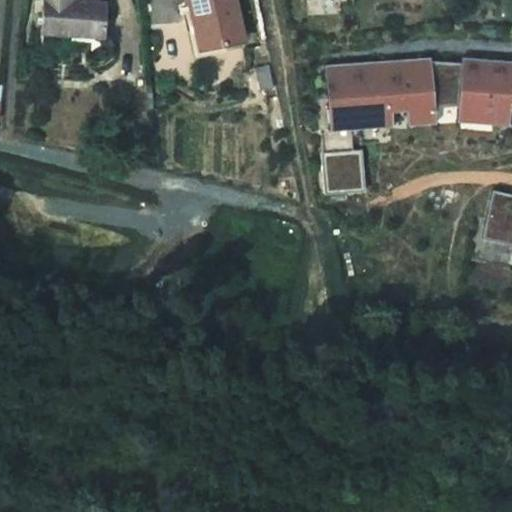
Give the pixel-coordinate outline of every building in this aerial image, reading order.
[(258,49),(248,0),(219,0),(205,3),(215,58),(258,49)] [(118,46),(120,11),(60,8),(58,43),(118,46)] [(462,111),(466,71),(436,69),(435,65),(385,70),(330,76),(336,137),(367,134),(399,130),(398,119),(412,117),(413,127),(442,124),(441,113),(462,111)] [(511,69),(467,66),(466,71),(462,111),(461,119),(481,121),(481,126),(500,128),(511,129),(511,69)] [(442,129),(442,124),(413,127),(414,132),(442,129)] [(400,136),(399,130),(367,134),(367,139),(400,136)] [(367,139),(367,134),(336,137),(337,142),(367,139)] [(371,154),(330,158),(335,199),(375,195),(371,154)] [(511,208),(511,202),(497,200),(496,204),(511,208)] [(511,208),(496,204),(486,248),(511,253),(511,208)]
